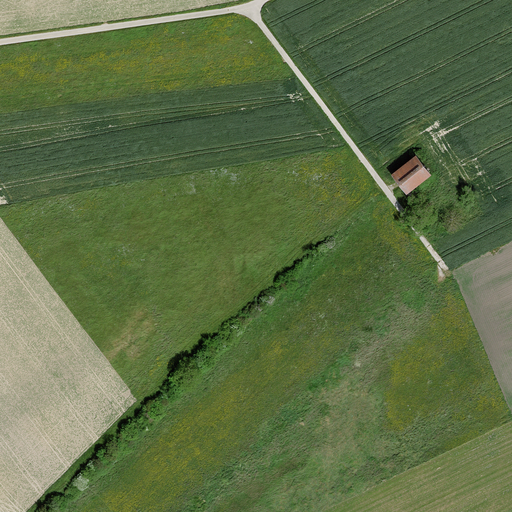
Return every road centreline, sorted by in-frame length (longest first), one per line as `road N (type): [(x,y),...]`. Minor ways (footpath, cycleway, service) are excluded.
road 1 (track): [(246,16),(452,290)]
road 2 (track): [(279,0),(246,16),(0,60)]
